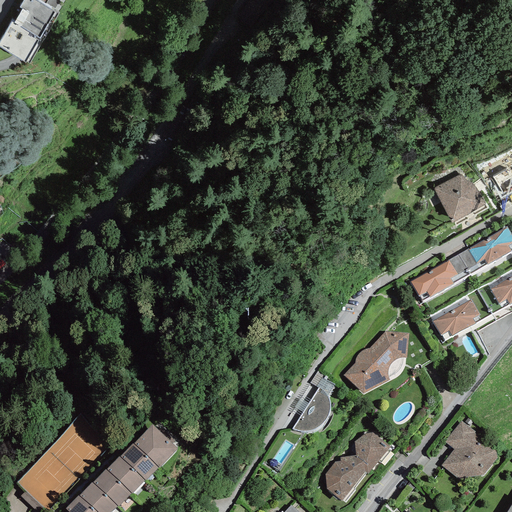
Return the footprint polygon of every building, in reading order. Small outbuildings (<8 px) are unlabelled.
[(0,40),(0,47),(29,65),(59,13),(36,0),(23,0),(19,8),(22,9),(14,23),(11,21),(0,40)] [(249,0),(237,15),(251,26),(273,0),(249,0)] [(183,105),(164,136),(175,143),(194,112),(183,105)] [(461,174),(434,189),(452,224),(454,222),(456,226),(488,209),(481,196),(471,182),(468,182),(461,174)] [(511,240),(507,231),(468,252),(477,269),(484,266),(487,271),(511,258),(508,251),(511,248),(511,240)] [(468,252),(459,257),(468,274),(477,269),(468,252)] [(459,257),(448,263),(457,280),(468,274),(459,257)] [(448,263),(409,286),(418,303),(426,298),(430,304),(453,290),(449,284),(457,280),(448,263)] [(511,279),(490,291),(499,307),(506,303),(509,309),(511,307),(511,279)] [(480,318),(471,302),(430,325),(440,343),(449,338),(452,343),(476,329),(472,322),(480,318)] [(355,367),(343,379),(363,399),(389,385),(388,381),(390,380),(392,379),(396,377),(399,373),(402,369),(403,364),(407,363),(409,339),(385,336),(369,353),(365,353),(363,353),(360,355),(358,357),(356,361),(355,365),(355,367)] [(323,394),(318,391),(292,433),(297,435),(302,437),(308,437),(314,435),(319,433),(323,430),(327,425),(329,420),(330,415),(330,409),(329,403),(326,398),(323,394)] [(475,432),(461,421),(444,441),(454,448),(442,465),(458,479),(484,475),(497,456),(496,449),(474,433),(475,432)] [(178,449),(151,424),(133,444),(159,468),(178,449)] [(372,432),(365,433),(354,441),(355,455),(340,457),(340,461),(335,462),(325,474),(326,488),(342,500),(365,472),(368,474),(390,446),(372,432)] [(159,468),(133,444),(120,456),(145,480),(147,481),(159,468)] [(132,494),(145,480),(120,456),(106,470),(131,493),(132,494)] [(131,493),(106,470),(106,469),(93,482),(117,505),(119,507),(131,493)] [(92,482),(79,495),(96,511),(110,511),(117,505),(93,482),(92,482)] [(25,491),(20,495),(30,505),(35,501),(25,491)] [(78,495),(66,508),(70,511),(96,511),(79,495),(78,495)]
